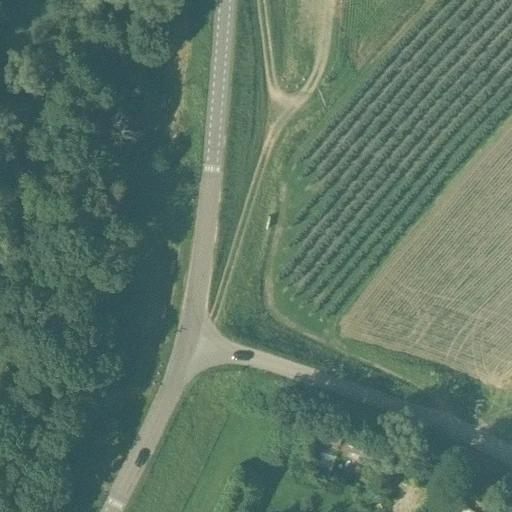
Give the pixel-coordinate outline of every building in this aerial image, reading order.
[(150,394),(165,355),(140,346),(125,384),(150,394)] [(298,407),(272,397),(264,417),(289,427),(298,407)] [(300,423),(315,428),(318,419),(302,414),(299,423),(300,423)] [(300,423),(299,423),(288,460),(282,480),(314,489),(320,469),(325,471),(331,452),(299,442),(294,461),(289,460),(300,423)] [(339,449),(379,461),(383,450),(386,440),(353,429),(346,426),(339,449)]
